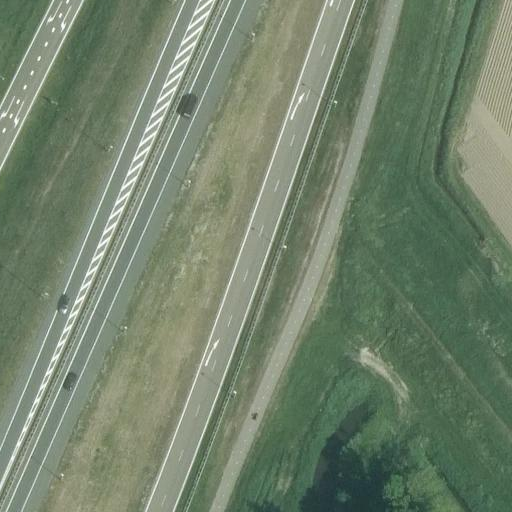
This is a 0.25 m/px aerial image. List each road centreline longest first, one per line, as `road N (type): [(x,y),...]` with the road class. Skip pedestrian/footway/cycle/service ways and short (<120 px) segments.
road 1 (trunk): [(13,511),(237,0)]
road 2 (primary): [(158,511),(342,0)]
road 3 (trunk): [(191,0),(0,467)]
road 4 (primary): [(71,0),(0,139)]
